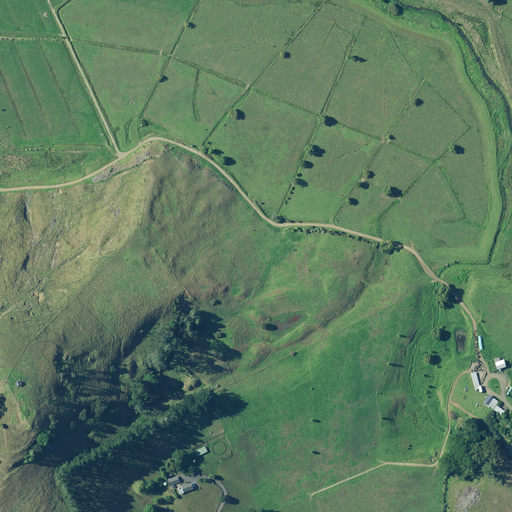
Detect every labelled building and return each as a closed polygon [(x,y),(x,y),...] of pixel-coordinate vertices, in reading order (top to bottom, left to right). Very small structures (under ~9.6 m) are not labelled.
[(494,359),(497,369),(498,369),(499,371),(501,371),(500,368),(505,367),(503,359),(502,360),(501,357),(494,359)] [(479,386),(476,372),(470,373),(475,390),(478,389),(479,392),(482,391),(480,385),(479,386)] [(498,402),(488,395),(483,402),(493,409),(498,402)] [(505,411),(497,405),(494,409),(502,415),(505,411)] [(208,451),(205,446),(194,451),(197,456),(208,451)] [(179,482),(178,476),(168,480),(170,485),(179,482)] [(193,489),(191,483),(178,488),(180,494),(184,493),(184,492),(193,489)]
